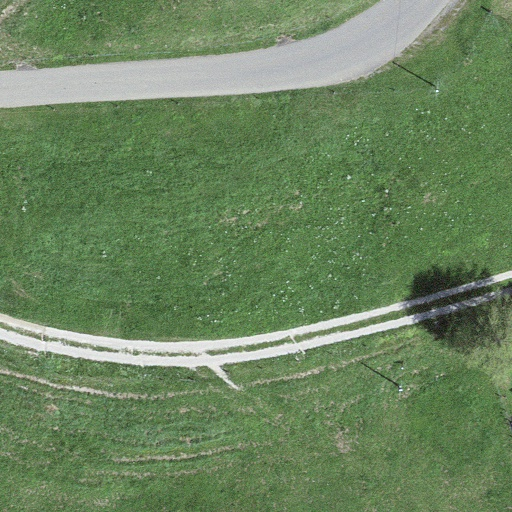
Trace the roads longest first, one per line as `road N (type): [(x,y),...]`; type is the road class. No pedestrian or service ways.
road 1 (track): [(0,323),(106,354),(190,362),(277,356),(511,289)]
road 2 (unclassified): [(0,87),(309,60),(368,48),(437,0)]
